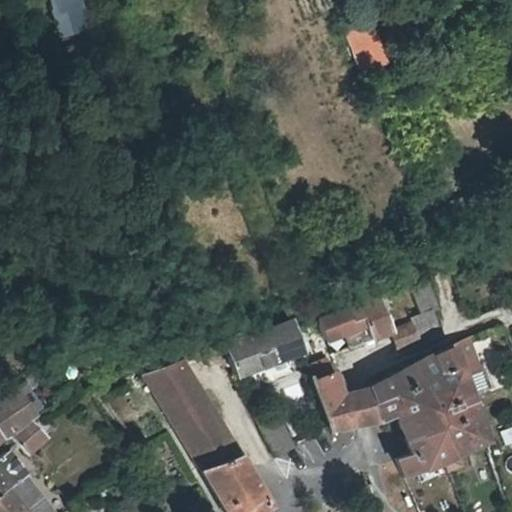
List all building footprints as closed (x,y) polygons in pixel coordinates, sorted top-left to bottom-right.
[(53,0),(54,28),(78,28),(78,0),(53,0)] [(342,30),(355,66),(381,57),(376,43),(373,43),(365,21),(342,30)] [(414,324),(420,341),(442,332),(435,311),(439,310),(427,279),(410,286),(423,321),(414,324)] [(391,332),(392,332),(379,298),(323,320),(328,333),(344,326),(353,348),(391,332)] [(236,376),(247,373),(253,387),(294,373),(289,357),(300,353),(293,331),(289,322),(224,346),(236,376)] [(392,332),(391,332),(398,351),(420,341),(414,324),(392,332)] [(303,349),(320,343),(316,329),(299,334),(303,349)] [(458,361),(474,355),(468,340),(453,347),(451,348),(451,349),(454,349),(458,361)] [(471,399),(468,391),(464,379),(480,374),(474,355),(458,361),(454,349),(451,349),(451,348),(410,367),(429,415),(471,399)] [(378,420),(367,389),(341,398),(332,374),(327,361),(305,368),(325,427),(327,432),(378,420)] [(222,511),(257,511),(266,506),(182,362),(142,376),(222,511)] [(367,389),(378,420),(379,422),(393,416),(398,428),(429,415),(410,367),(367,389)] [(19,427),(26,420),(34,412),(14,387),(0,398),(0,440),(1,440),(9,438),(19,427)] [(31,387),(21,395),(34,412),(45,401),(31,387)] [(468,391),(471,399),(478,396),(475,389),(468,391)] [(398,428),(404,442),(441,427),(476,413),(471,399),(429,415),(398,428)] [(275,412),(257,420),(275,457),(293,447),(275,412)] [(452,456),(443,460),(448,473),(463,466),(459,453),(486,442),(476,413),(441,427),(452,456)] [(31,426),(26,420),(19,427),(9,438),(11,441),(23,457),(42,439),(31,426)] [(402,477),(443,460),(452,456),(441,427),(404,442),(409,453),(394,458),(402,477)] [(0,493),(3,490),(20,511),(47,511),(6,453),(0,458),(0,493)] [(0,493),(0,511),(20,511),(3,490),(0,493)]
